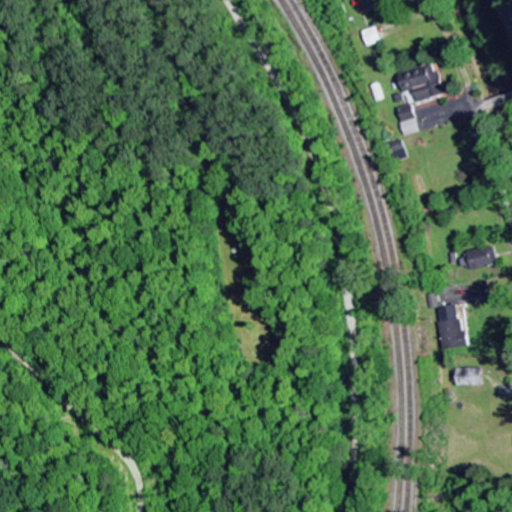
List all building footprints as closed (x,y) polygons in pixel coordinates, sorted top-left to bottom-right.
[(383,7),(380,0),(359,0),(365,14),(383,7)] [(446,96),(436,65),(399,76),(404,94),(414,90),(418,104),(446,96)] [(413,105),(398,109),(405,137),(420,133),(413,105)] [(461,255),(464,269),(472,268),(473,271),(499,266),(496,248),(461,255)] [(445,351),(470,347),(464,306),(439,309),(445,351)] [(457,388),(483,387),(482,369),(457,370),(457,388)]
